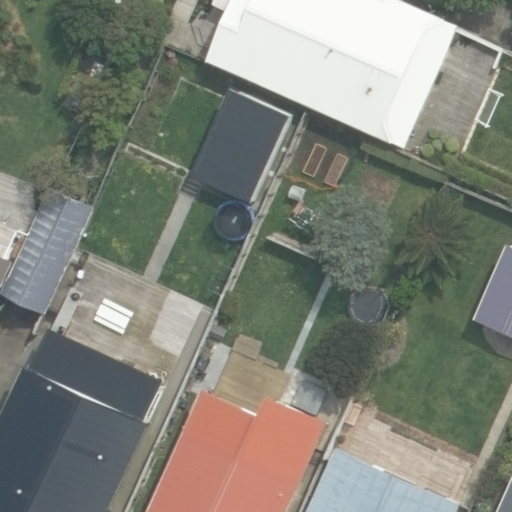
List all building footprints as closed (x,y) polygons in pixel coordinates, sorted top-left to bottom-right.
[(243,0),(217,59),(411,145),(449,58),(426,48),(443,10),(419,0),(243,0)] [(186,206),(256,233),(269,202),(257,198),(270,164),(212,141),(186,206)] [(56,186),(8,293),(53,314),(101,206),(56,186)] [(256,263),(316,290),(335,249),(274,222),(256,263)] [(511,250),(481,321),(511,334),(511,250)] [(0,295),(16,261),(0,253),(0,295)] [(0,511),(113,511),(156,416),(161,403),(151,379),(139,373),(141,367),(53,328),(39,359),(35,357),(0,437),(0,511)] [(293,511),(310,475),(242,445),(253,419),(221,405),(211,429),(196,422),(155,511),(293,511)] [(464,511),(469,502),(343,438),(310,511),(464,511)]
